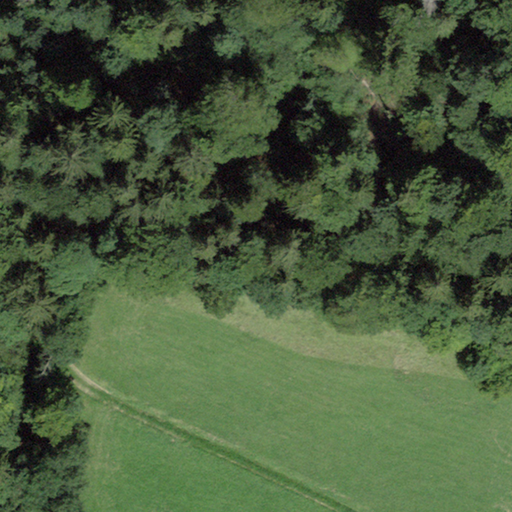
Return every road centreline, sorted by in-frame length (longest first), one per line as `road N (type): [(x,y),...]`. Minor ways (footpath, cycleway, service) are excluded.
road 1 (track): [(511,280),(258,218),(94,208),(0,221)]
road 2 (track): [(0,324),(203,440),(354,511)]
